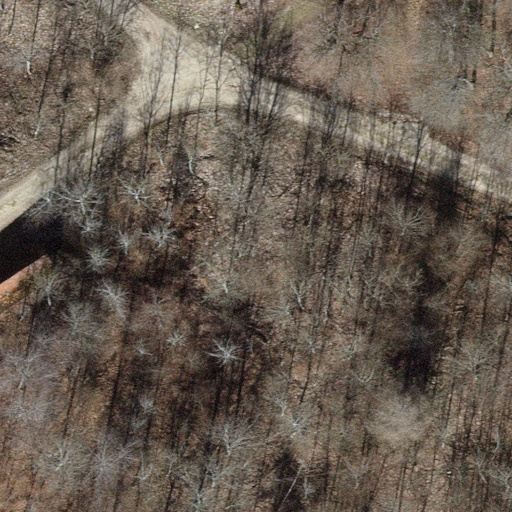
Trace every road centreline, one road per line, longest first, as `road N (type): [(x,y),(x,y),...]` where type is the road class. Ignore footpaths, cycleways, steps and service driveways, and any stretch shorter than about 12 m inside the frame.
road 1 (track): [(511,181),(205,84),(128,0)]
road 2 (track): [(205,84),(0,228)]
road 3 (track): [(421,146),(393,45),(392,0)]
road 4 (track): [(205,84),(328,0)]
